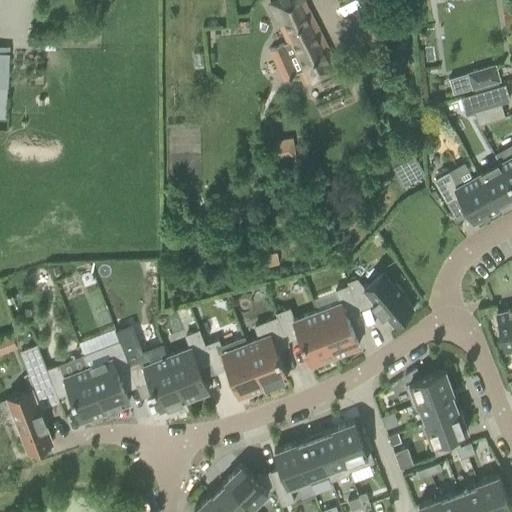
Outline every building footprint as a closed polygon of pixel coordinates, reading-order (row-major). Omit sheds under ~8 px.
[(282,42),(269,48),(283,80),(296,74),(295,72),(298,70),(304,83),(336,69),(305,0),(281,0),(270,5),(286,43),(283,44),(282,42)] [(372,45),(392,35),(375,3),(355,13),(372,45)] [(453,94),(499,80),(495,65),(449,78),(453,94)] [(466,113),(474,111),(501,103),(508,101),(503,84),(461,97),(466,113)] [(501,103),(474,111),(478,124),(505,116),(501,103)] [(293,136),(266,141),(269,164),(271,164),(297,159),(293,136)] [(511,141),(493,152),(499,162),(511,185),(511,141)] [(414,153),(391,166),(392,168),(402,187),(425,174),(414,153)] [(511,185),(499,162),(478,174),(497,209),(511,200),(511,185)] [(497,209),(478,174),(455,186),(448,172),(434,179),(446,201),(458,194),(474,222),(497,209)] [(276,252),(264,255),(266,265),(278,263),(276,252)] [(236,263),(221,266),(224,277),(239,273),(236,263)] [(347,280),(359,313),(360,313),(358,308),(373,302),(374,303),(375,302),(381,309),(380,310),(382,313),(383,312),(393,323),(413,306),(403,295),(404,294),(394,282),(393,283),(383,272),(364,288),(356,278),(348,282),(347,280)] [(359,313),(347,280),(346,280),(348,285),(336,290),(340,301),(317,310),(321,321),(334,355),(337,354),(338,355),(339,355),(338,353),(349,349),(350,351),(351,350),(350,349),(358,346),(347,316),(358,312),(359,313)] [(511,348),(511,307),(496,312),(505,351),(511,348)] [(276,311),(275,312),(288,345),(289,345),(287,339),(298,335),(310,364),(334,355),(321,321),(317,310),(293,319),(289,308),(277,313),(276,311)] [(491,308),(482,310),(484,319),(493,317),(491,308)] [(245,342),(263,387),(287,378),(276,348),(287,344),(288,345),(275,312),(277,317),(255,326),(259,337),(245,342)] [(215,373),(198,328),(198,330),(186,335),(190,346),(167,355),(184,400),(187,399),(188,400),(189,399),(188,398),(199,394),(200,395),(201,395),(200,394),(208,390),(199,366),(210,362),(215,373)] [(263,387),(245,342),(243,337),(220,346),(218,340),(205,345),(199,328),(198,328),(215,373),(216,373),(215,371),(227,366),(238,396),(246,393),(247,394),(248,394),(247,393),(258,389),(259,390),(260,389),(259,388),(263,387)] [(0,337),(0,351),(16,346),(11,334),(0,337)] [(137,386),(119,339),(118,340),(119,341),(84,355),(83,353),(82,354),(105,411),(108,410),(108,411),(110,411),(109,409),(120,405),(120,406),(122,406),(121,405),(129,402),(118,372),(129,368),(136,386),(137,386)] [(120,339),(119,339),(137,386),(137,385),(137,384),(148,379),(160,409),(184,400),(167,355),(153,360),(149,349),(127,358),(120,339)] [(47,369),(37,342),(36,343),(59,402),(60,401),(57,395),(69,391),(80,420),(105,411),(82,354),(87,367),(64,375),(60,364),(47,369)] [(59,402),(36,343),(36,344),(21,350),(29,372),(25,374),(30,388),(7,397),(15,416),(11,417),(17,432),(20,431),(28,450),(52,441),(45,424),(46,423),(45,420),(44,421),(40,412),(42,411),(41,408),(39,409),(39,407),(58,400),(59,402)] [(416,366),(404,374),(407,383),(410,381),(420,378),(416,366)] [(405,384),(413,405),(418,403),(451,391),(453,391),(445,369),(420,378),(410,381),(407,383),(405,384)] [(457,408),(451,391),(418,403),(425,421),(457,408)] [(459,408),(457,408),(425,421),(423,421),(431,443),(433,443),(437,452),(435,453),(436,454),(456,447),(460,446),(456,434),(467,430),(459,408)] [(393,412),(382,416),(386,428),(397,424),(393,412)] [(354,419),(333,427),(350,473),(351,472),(350,470),(374,461),(361,428),(360,429),(360,430),(358,431),(354,419)] [(350,473),(333,427),(332,428),(332,429),(314,436),(331,480),(350,473)] [(314,436),(296,443),(295,441),(310,483),(311,483),(308,475),(326,469),(330,480),(331,480),(314,436)] [(310,483),(295,441),(274,449),(280,467),(270,471),(270,469),(268,470),(268,471),(274,485),(281,505),(294,500),(290,490),(310,483)] [(470,442),(463,444),(467,456),(474,453),(470,442)] [(467,456),(463,444),(460,446),(456,447),(460,458),(467,456)] [(400,468),(413,463),(407,446),(394,451),(400,468)] [(439,462),(427,466),(430,474),(441,469),(439,462)] [(241,464),(225,479),(251,507),(274,485),(268,471),(253,477),(241,464)] [(430,474),(427,466),(416,470),(419,478),(430,474)] [(498,474),(477,482),(488,511),(505,511),(511,510),(498,474)] [(210,493),(210,494),(226,511),(256,511),(251,507),(225,479),(224,480),(225,481),(212,494),(210,493)] [(488,511),(477,482),(476,482),(477,484),(458,490),(466,511),(488,511)] [(466,511),(458,490),(440,497),(440,496),(439,496),(444,511),(466,511)] [(358,496),(362,505),(369,502),(365,491),(358,494),(358,496)] [(226,511),(210,494),(194,509),(196,511),(226,511)] [(362,505),(358,496),(347,500),(351,509),(362,505)] [(444,511),(439,496),(418,504),(420,511),(444,511)]
